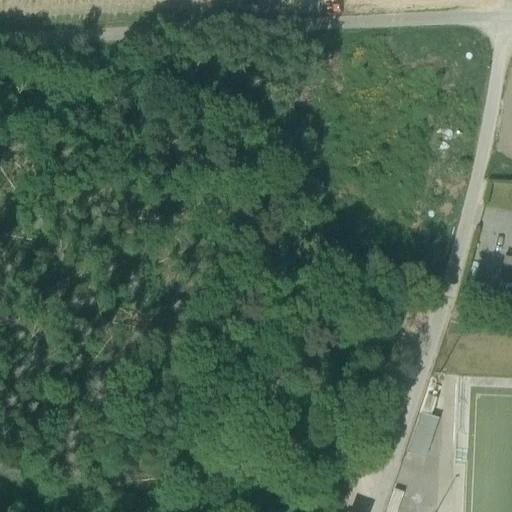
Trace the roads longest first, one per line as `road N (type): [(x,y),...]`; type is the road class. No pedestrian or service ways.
road 1 (unclassified): [(371,511),(444,296),(484,147),(504,20)]
road 2 (unclassified): [(504,20),(0,41)]
